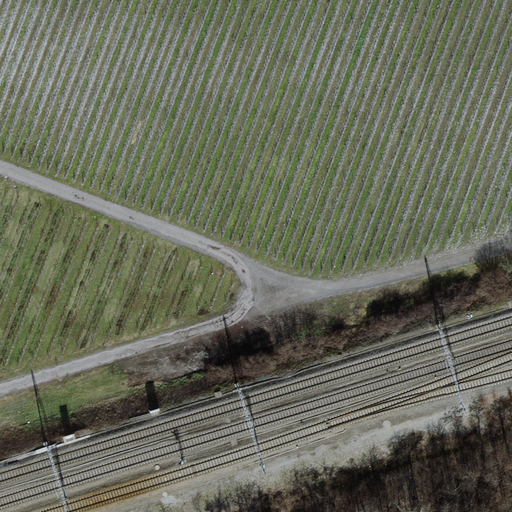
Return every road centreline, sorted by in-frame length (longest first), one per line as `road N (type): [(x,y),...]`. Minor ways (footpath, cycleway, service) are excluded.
road 1 (track): [(0,389),(283,298),(511,244)]
road 2 (track): [(0,175),(267,274),(283,298)]
